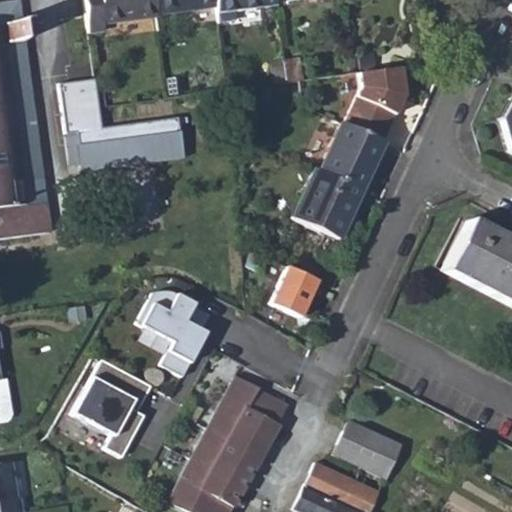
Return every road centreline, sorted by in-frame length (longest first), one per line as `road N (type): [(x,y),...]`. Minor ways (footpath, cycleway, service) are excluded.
road 1 (residential): [(424,159),(262,511)]
road 2 (residential): [(504,0),(424,159)]
